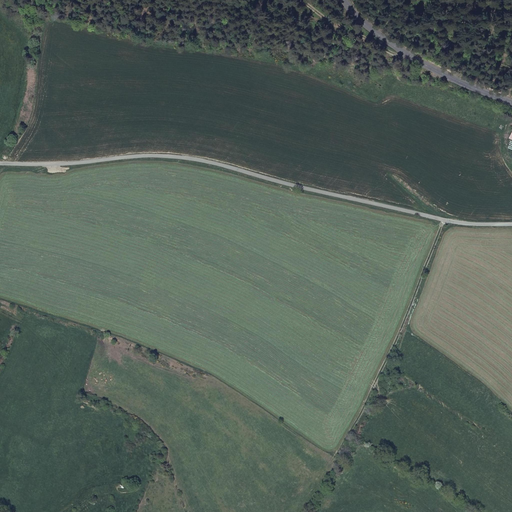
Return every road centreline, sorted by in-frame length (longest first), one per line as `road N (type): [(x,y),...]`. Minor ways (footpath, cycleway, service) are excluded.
road 1 (unclassified): [(0,164),(207,158),(400,211),(511,225)]
road 2 (tertiary): [(344,0),(411,56),(511,104)]
